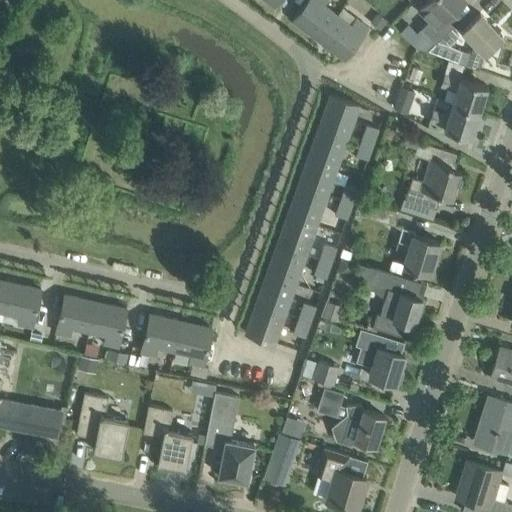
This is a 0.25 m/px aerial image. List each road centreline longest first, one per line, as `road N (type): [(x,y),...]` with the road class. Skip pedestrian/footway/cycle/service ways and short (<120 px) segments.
road 1 (residential): [(0,250),(231,301),(313,67),(227,0)]
road 2 (residential): [(397,511),(511,140)]
road 3 (residential): [(213,511),(0,467)]
